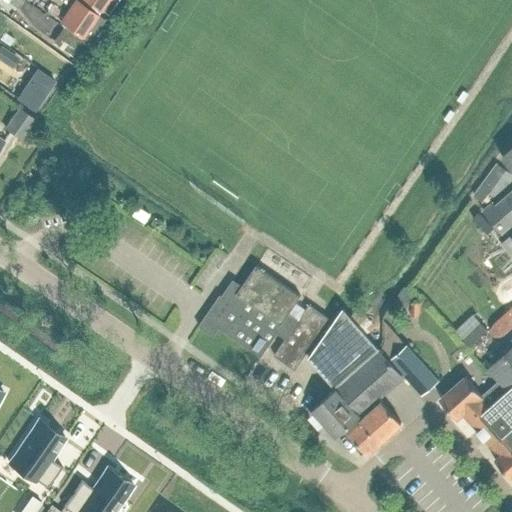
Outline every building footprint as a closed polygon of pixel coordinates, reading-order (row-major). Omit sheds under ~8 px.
[(86,0),(101,11),(102,9),(107,12),(115,0),(86,0)] [(18,105),(4,126),(20,138),(35,118),(18,105)] [(511,147),(501,156),(511,168),(511,147)] [(496,162),(473,195),(482,201),(505,168),(496,162)] [(511,190),(496,205),(493,201),(484,209),(502,230),(511,221),(511,190)] [(130,214),(142,222),(148,213),(136,205),(130,214)] [(204,288),(224,258),(212,250),(192,280),(204,288)] [(220,293),(198,324),(213,334),(219,326),(261,355),(277,332),(285,337),(298,318),(289,311),(301,295),(256,264),(242,284),(233,278),(222,294),(220,293)] [(411,301),(411,312),(420,313),(421,301),(411,301)] [(298,318),(285,337),(273,354),(295,369),(331,317),(309,302),(299,318),(298,318)] [(343,307),(309,356),(337,387),(313,408),(337,435),(346,427),(367,452),(402,422),(380,396),(404,375),(343,307)] [(476,309),(456,321),(466,338),(486,326),(476,309)] [(407,343),(390,359),(422,395),(440,380),(407,343)] [(464,416),(479,432),(499,455),(509,446),(501,436),(511,426),(511,346),(488,367),(499,378),(496,381),(505,390),(479,412),(472,404),(463,411),(466,415),(464,416)] [(462,414),(464,416),(466,415),(463,411),(472,404),(479,412),(505,390),(496,381),(482,393),(466,375),(441,397),(459,417),(462,414)] [(37,417),(7,461),(34,479),(34,478),(46,485),(60,464),(49,456),(64,436),(37,417)] [(511,426),(501,436),(509,446),(499,455),(495,458),(511,477),(511,426)] [(80,478),(61,504),(72,511),(74,511),(77,509),(80,511),(111,511),(132,483),(106,465),(91,486),(80,478)] [(31,496),(24,506),(33,511),(40,502),(31,496)]
